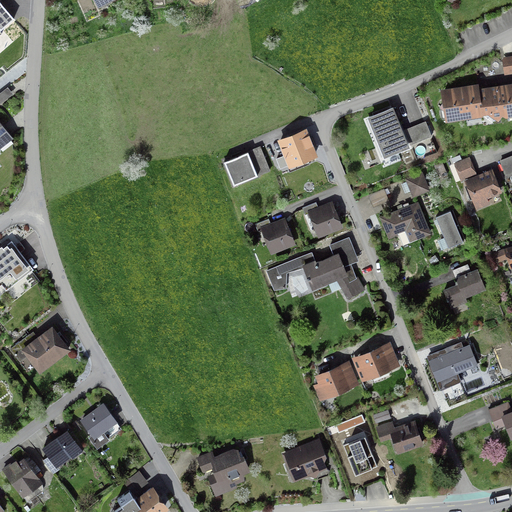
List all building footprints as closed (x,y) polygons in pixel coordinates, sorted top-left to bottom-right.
[(0,31),(14,19),(0,2),(0,31)] [(511,54),(502,56),(505,74),(511,72),(511,54)] [(488,85),(479,86),(479,81),(469,83),(452,85),(440,87),(442,100),(439,105),(440,106),(442,118),(446,118),(446,120),(483,114),(492,121),(495,117),(498,120),(503,114),(506,116),(508,115),(509,120),(511,119),(511,80),(506,82),(488,85)] [(0,91),(0,102),(13,92),(8,86),(0,91)] [(384,156),(410,146),(393,104),(367,114),(368,117),(364,119),(369,133),(372,132),(381,156),(384,155),(384,156)] [(11,139),(14,137),(0,119),(0,147),(3,150),(13,142),(11,139)] [(428,125),(426,120),(404,129),(410,144),(413,143),(414,144),(418,143),(417,141),(432,135),(431,134),(432,133),(429,125),(428,125)] [(259,175),(271,170),(260,145),(249,149),(259,175)] [(224,160),(234,184),(258,174),(248,150),(224,160)] [(511,154),(499,159),(505,175),(511,173),(510,171),(511,170),(511,154)] [(477,173),(470,155),(460,159),(458,155),(451,158),(461,181),(465,180),(464,178),(477,173)] [(443,161),(434,164),(440,178),(448,174),(443,161)] [(502,192),(492,167),(477,173),(464,178),(465,180),(476,209),(490,203),(490,204),(503,199),(500,192),(502,192)] [(422,170),(405,177),(407,181),(401,183),(405,192),(410,190),(413,196),(430,190),(422,170)] [(389,200),(384,187),(368,194),(373,207),(389,200)] [(316,201),(302,207),(305,215),(307,214),(312,226),(314,225),(318,237),(343,227),(332,199),(318,205),(316,201)] [(432,233),(418,200),(379,215),(388,238),(398,234),(403,248),(420,241),(419,238),(432,233)] [(463,241),(451,210),(436,216),(437,218),(434,220),(441,238),(436,240),(439,249),(447,246),(448,247),(463,241)] [(296,244),(285,216),(271,222),(269,218),(255,223),(258,231),(262,229),(271,254),(296,244)] [(359,260),(349,235),(329,244),(332,253),(316,259),(312,251),(266,270),(274,289),(286,288),(287,272),(303,267),(312,288),(328,282),(332,291),(342,288),(348,298),(365,288),(358,275),(357,276),(352,263),(359,260)] [(6,290),(34,268),(11,240),(3,246),(2,244),(0,245),(0,285),(2,284),(6,290)] [(511,243),(493,251),(498,262),(507,258),(511,268),(511,267),(511,243)] [(468,263),(453,269),(458,283),(443,289),(450,307),(468,301),(466,297),(486,288),(477,267),(470,270),(468,263)] [(71,348),(53,323),(37,335),(34,330),(10,348),(20,361),(23,359),(31,370),(36,366),(40,372),(71,348)] [(461,340),(427,354),(441,389),(461,380),(458,371),(478,364),(469,343),(463,345),(461,340)] [(351,357),(361,381),(400,365),(390,341),(351,357)] [(511,361),(511,344),(502,348),(508,363),(511,361)] [(349,359),(314,373),(318,382),(313,384),(320,400),(359,384),(349,359)] [(508,400),(488,408),(496,428),(505,425),(510,438),(511,437),(511,409),(508,400)] [(122,428),(117,421),(118,420),(103,401),(80,419),(92,434),(89,436),(97,447),(122,428)] [(375,423),(391,418),(388,409),(372,414),(375,423)] [(395,426),(393,420),(375,426),(380,441),(392,437),(397,453),(424,444),(415,419),(395,426)] [(68,427),(42,446),(49,455),(43,459),(53,473),(60,468),(58,464),(68,457),(71,461),(82,453),(80,451),(83,448),(68,427)] [(344,443),(343,444),(355,474),(377,465),(365,435),(358,438),(355,431),(341,437),(344,443)] [(320,470),(327,468),(325,460),(327,454),(318,437),(281,452),(293,481),(309,475),(316,478),(320,470)] [(212,450),(197,456),(202,471),(212,467),(214,472),(207,474),(215,496),(237,487),(237,482),(244,479),(243,473),(250,470),(244,452),(241,454),(238,448),(233,447),(214,454),(212,450)] [(25,458),(24,456),(18,461),(16,458),(10,463),(9,462),(2,468),(28,502),(41,492),(36,486),(43,481),(37,472),(41,469),(29,455),(25,458)] [(148,482),(139,470),(124,482),(128,487),(133,483),(138,489),(148,482)] [(111,511),(162,511),(170,507),(153,484),(135,497),(129,488),(117,498),(122,505),(115,511),(115,510),(111,511)]
